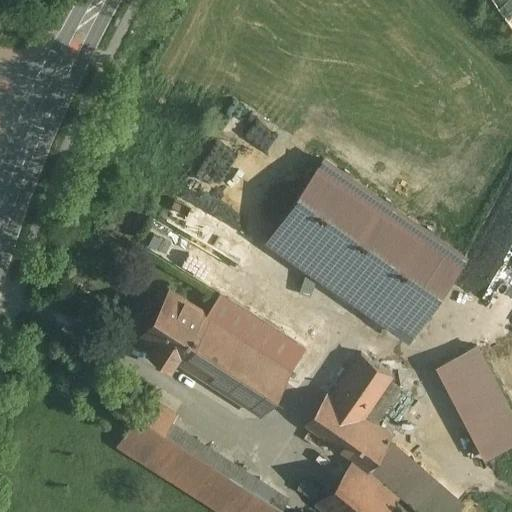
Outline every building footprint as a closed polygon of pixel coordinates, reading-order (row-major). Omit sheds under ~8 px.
[(270,101),(236,141),(250,152),(283,113),(270,101)] [(325,160),(269,240),(408,335),(463,257),(325,160)] [(491,287),(511,255),(511,232),(481,281),(491,287)] [(169,289),(140,336),(174,358),(206,312),(202,310),(169,289)] [(304,346),(219,292),(206,312),(291,366),(304,346)] [(291,366),(206,312),(174,358),(260,413),(291,366)] [(511,441),(511,414),(476,345),(436,366),(483,457),(494,451),(511,441)] [(332,393),(329,390),(306,423),(355,457),(368,467),(385,443),(391,435),(363,414),(391,374),(360,353),(332,393)] [(175,414),(148,397),(116,445),(143,463),(170,422),(175,414)] [(259,478),(170,422),(143,463),(220,511),(277,511),(281,506),(253,488),(259,478)] [(453,511),(459,506),(385,443),(368,467),(367,469),(398,496),(401,492),(425,511),(453,511)] [(368,467),(355,457),(316,504),(325,511),(384,511),(398,496),(367,469),(368,467)]
